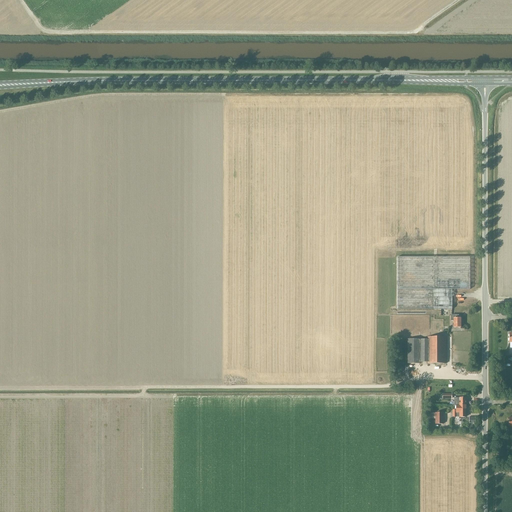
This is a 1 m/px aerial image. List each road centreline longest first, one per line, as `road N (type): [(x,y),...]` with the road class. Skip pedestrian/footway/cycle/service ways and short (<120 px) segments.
road 1 (unclassified): [(484,511),(484,105)]
road 2 (secondary): [(72,81),(395,80)]
